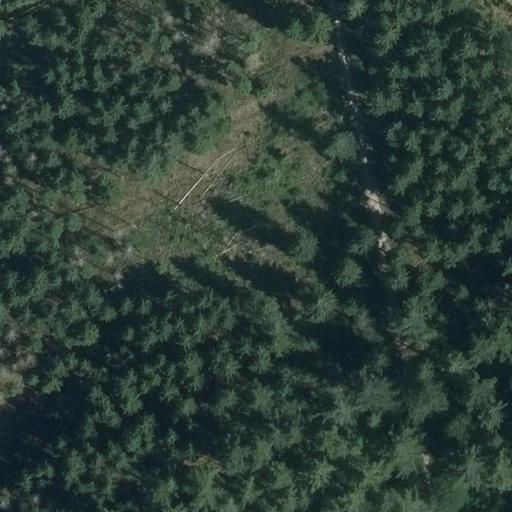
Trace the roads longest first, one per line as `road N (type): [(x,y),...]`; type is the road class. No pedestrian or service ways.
road 1 (track): [(328,0),(407,369)]
road 2 (track): [(407,369),(437,511)]
